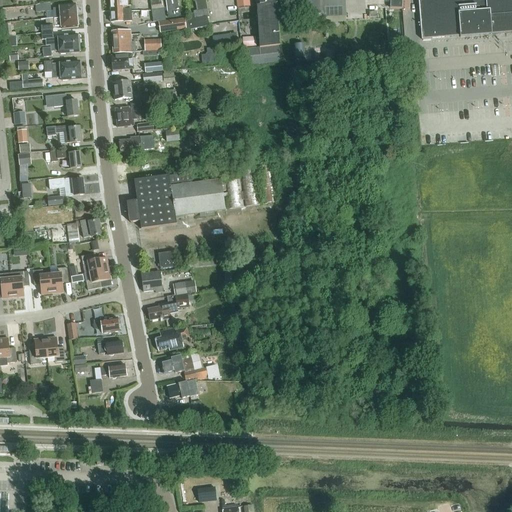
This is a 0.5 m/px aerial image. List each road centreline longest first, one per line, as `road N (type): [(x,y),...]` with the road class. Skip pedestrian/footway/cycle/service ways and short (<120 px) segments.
road 1 (residential): [(129,292),(105,165),(91,0)]
road 2 (residential): [(169,511),(152,482),(0,476)]
road 3 (residential): [(129,292),(0,321)]
road 4 (residential): [(147,411),(129,292)]
